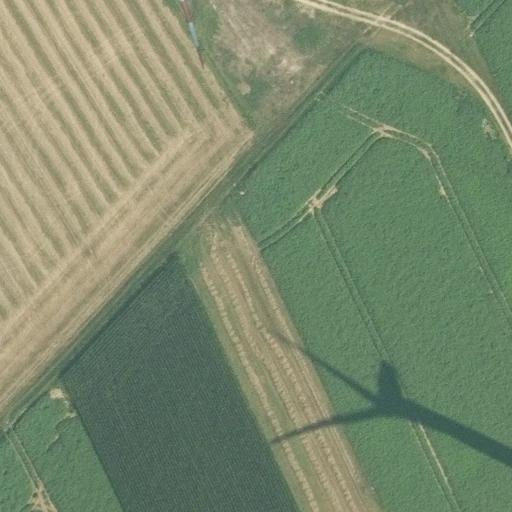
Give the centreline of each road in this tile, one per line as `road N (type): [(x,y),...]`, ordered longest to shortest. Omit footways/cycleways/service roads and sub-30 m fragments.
road 1 (track): [(0,435),(404,0)]
road 2 (track): [(317,0),(412,34),(483,80),(511,140)]
